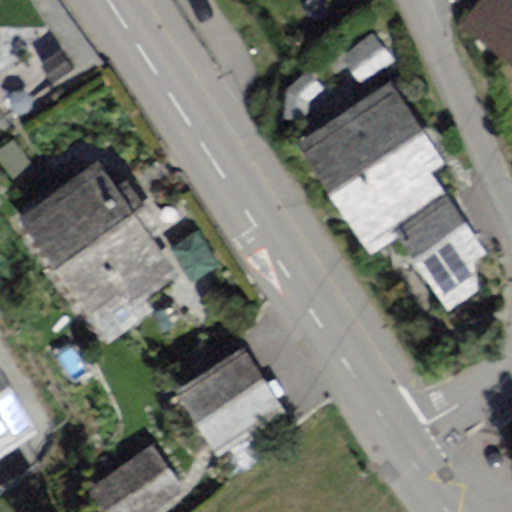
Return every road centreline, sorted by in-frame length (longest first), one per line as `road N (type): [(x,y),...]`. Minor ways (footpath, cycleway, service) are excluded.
road 1 (residential): [(400,451),(101,0)]
road 2 (residential): [(511,215),(416,0)]
road 3 (residential): [(400,451),(511,362)]
